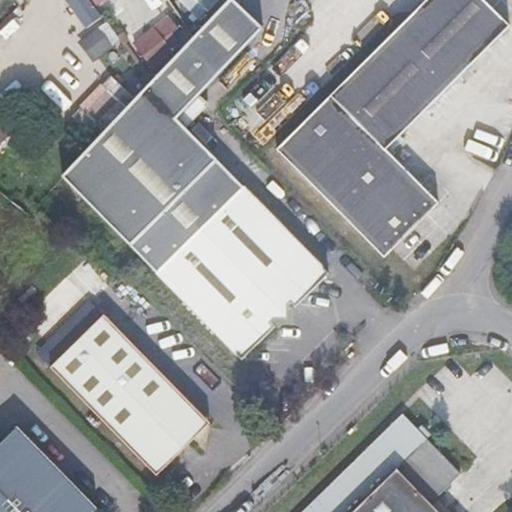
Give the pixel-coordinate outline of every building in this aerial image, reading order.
[(227,0),(61,177),(156,273),(241,361),(276,327),(272,322),(275,319),(288,319),(288,306),(291,302),(296,307),(330,274),(244,187),(178,119),(265,25),(238,0),(227,0)] [(102,17),(91,0),(66,0),(86,28),(102,17)] [(182,0),(199,19),(219,0),(182,0)] [(510,26),(483,0),(427,0),(410,17),(410,21),(406,21),(277,149),(385,258),(439,203),(387,149),(510,26)] [(80,43),(92,62),(117,38),(107,24),(80,43)] [(0,143),(12,133),(0,118),(0,143)] [(105,315),(51,367),(158,476),(211,423),(105,315)] [(439,511),(431,503),(461,473),(403,414),(302,511),(439,511)] [(94,511),(98,509),(18,427),(0,444),(0,511),(94,511)]
